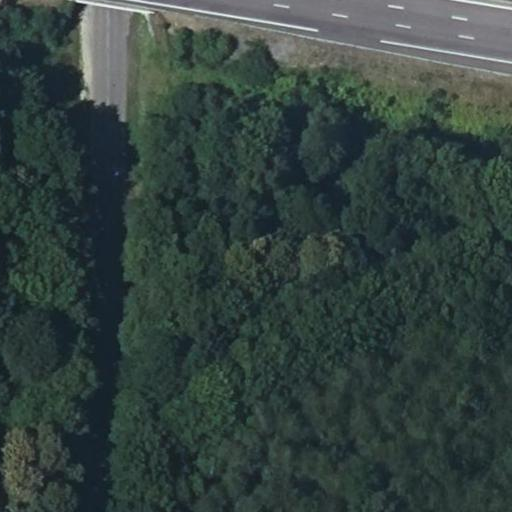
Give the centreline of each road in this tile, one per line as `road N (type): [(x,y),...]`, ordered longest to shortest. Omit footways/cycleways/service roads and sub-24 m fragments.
road 1 (secondary): [(105,511),(112,32)]
road 2 (motorway): [(283,0),(511,36)]
